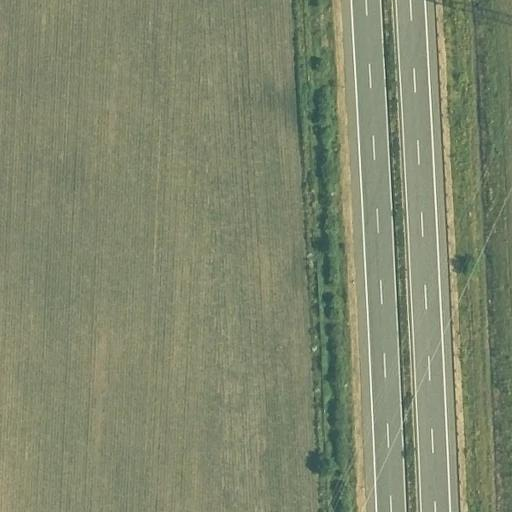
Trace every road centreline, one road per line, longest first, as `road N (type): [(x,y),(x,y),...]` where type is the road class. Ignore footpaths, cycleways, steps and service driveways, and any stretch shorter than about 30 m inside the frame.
road 1 (motorway): [(365,0),(391,511)]
road 2 (motorway): [(437,511),(411,0)]
